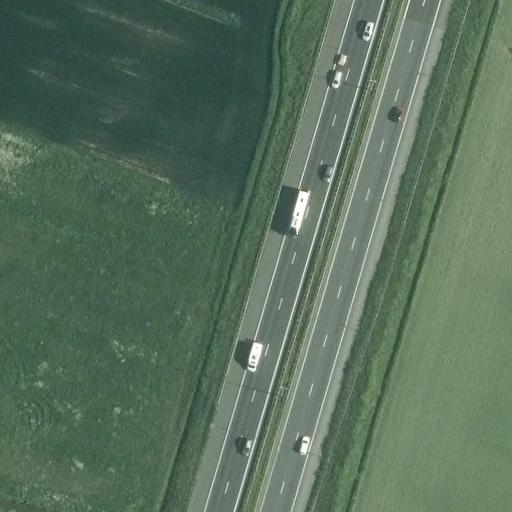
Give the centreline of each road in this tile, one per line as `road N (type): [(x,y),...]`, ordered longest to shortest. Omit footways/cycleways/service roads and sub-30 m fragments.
road 1 (motorway): [(277,511),(427,0)]
road 2 (motorway): [(360,0),(212,511)]
